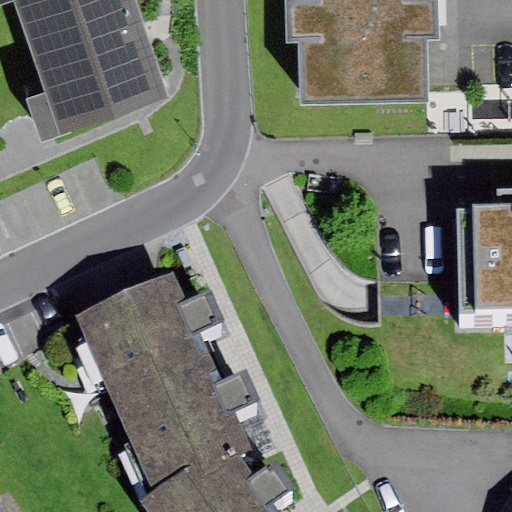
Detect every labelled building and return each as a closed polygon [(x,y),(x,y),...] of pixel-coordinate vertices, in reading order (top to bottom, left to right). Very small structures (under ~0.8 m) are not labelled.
[(14,0),(62,139),(165,104),(129,0),(14,0)] [(298,0),(298,7),(287,7),(288,47),(300,52),(301,117),(429,113),(430,50),(441,49),(440,6),(425,6),(425,0),(298,0)] [(500,245),(460,246),(462,345),(511,344),(511,222),(500,223),(500,245)] [(170,306),(80,347),(154,511),(171,511),(233,480),(242,477),(226,444),(249,433),(240,413),(213,425),(204,406),(214,402),(210,393),(207,388),(198,392),(189,371),(223,356),(209,326),(184,337),(170,306)] [(233,480),(171,511),(286,511),(275,493),(251,508),(233,480)]
